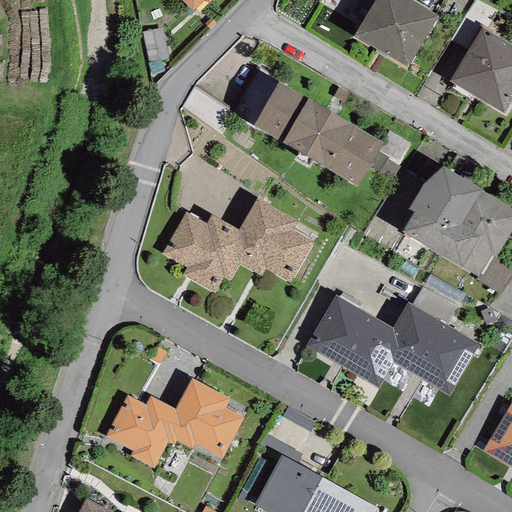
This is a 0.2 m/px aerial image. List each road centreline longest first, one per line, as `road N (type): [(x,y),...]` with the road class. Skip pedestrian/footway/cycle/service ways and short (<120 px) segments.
road 1 (residential): [(111,287),(439,470)]
road 2 (residential): [(239,8),(511,171)]
road 3 (residential): [(239,8),(181,79),(111,287)]
road 4 (residential): [(111,287),(36,511)]
